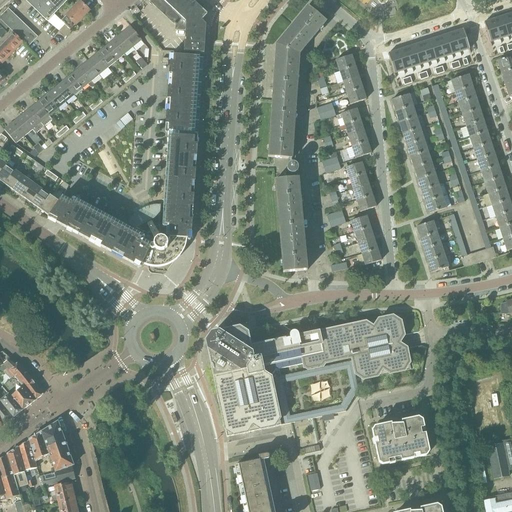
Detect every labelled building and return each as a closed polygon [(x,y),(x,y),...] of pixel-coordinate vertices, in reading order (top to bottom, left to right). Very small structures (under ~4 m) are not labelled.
[(0,0),(0,11),(13,0),(0,0)] [(26,0),(47,21),(67,0),(26,0)] [(148,0),(175,26),(175,30),(185,31),(184,53),(204,54),(206,25),(202,21),(207,14),(192,0),(148,0)] [(80,2),(61,21),(65,25),(71,30),(75,25),(76,25),(90,11),(80,2)] [(140,12),(137,7),(131,12),(135,16),(140,12)] [(275,58),(273,91),(268,158),(292,160),(293,147),(290,147),(296,61),(299,62),(299,59),(297,57),(327,22),(308,7),(304,11),(306,14),(303,17),(281,44),(279,42),(276,45),(276,49),(275,49),(275,52),(276,52),(275,54),(275,58)] [(0,19),(12,32),(23,42),(28,47),(37,38),(8,9),(0,17),(0,19)] [(511,22),(509,15),(501,17),(508,37),(511,35),(511,22)] [(501,17),(494,20),(500,40),(508,37),(501,17)] [(494,20),(484,23),(485,28),(490,43),(500,40),(494,20)] [(131,27),(122,34),(133,48),(142,41),(131,27)] [(463,30),(453,33),(460,53),(469,49),(463,30)] [(23,42),(12,32),(0,44),(0,62),(2,64),(23,42)] [(453,33),(445,35),(452,55),(460,53),(453,33)] [(122,34),(114,41),(125,55),(133,48),(122,34)] [(445,35),(437,38),(444,58),(452,55),(445,35)] [(437,38),(429,41),(436,60),(444,58),(437,38)] [(114,41),(105,48),(116,62),(125,55),(114,41)] [(429,41),(421,43),(428,63),(436,60),(429,41)] [(421,43),(413,46),(420,66),(428,63),(421,43)] [(413,46),(405,48),(412,68),(420,66),(413,46)] [(105,48),(97,55),(108,68),(116,62),(105,48)] [(405,48),(397,51),(404,71),(412,68),(405,48)] [(397,51),(388,54),(390,59),(394,74),(404,71),(397,51)] [(58,206),(50,216),(56,219),(58,220),(57,222),(57,223),(57,224),(61,226),(140,268),(142,264),(146,266),(150,267),(153,268),(157,268),(161,267),(164,267),(168,265),(171,264),(174,262),(177,259),(180,257),(182,254),(184,251),(185,247),(186,244),(187,240),(187,239),(188,239),(188,232),(191,232),(192,233),(192,232),(192,221),(193,221),(192,220),(189,220),(190,207),(193,207),(194,207),(194,196),(194,195),(193,195),(191,195),(192,182),(194,182),(195,182),(196,171),(196,170),(195,170),(193,170),(194,157),(196,157),(197,157),(197,156),(198,146),(198,145),(197,145),(192,145),(192,138),(190,137),(190,135),(194,135),(200,57),(174,55),(173,63),(170,62),(169,74),(173,75),(172,88),(168,87),(167,100),(171,100),(170,113),(166,113),(166,125),(169,125),(169,132),(170,132),(170,136),(168,136),(166,168),(162,228),(167,229),(166,236),(169,238),(170,238),(170,240),(168,242),(165,239),(161,238),(161,234),(159,228),(161,205),(157,204),(153,205),(149,206),(145,207),(138,211),(135,214),(131,217),(129,220),(127,224),(144,233),(143,235),(127,227),(75,199),(72,206),(67,203),(62,200),(64,197),(63,197),(59,202),(60,202),(59,204),(58,206)] [(97,55),(88,62),(100,75),(108,68),(97,55)] [(351,56),(336,61),(339,72),(355,67),(354,64),(355,64),(354,59),(353,59),(351,56)] [(511,57),(497,61),(501,73),(511,69),(511,57)] [(88,62),(80,68),(91,82),(100,75),(88,62)] [(142,70),(148,66),(144,62),(139,66),(142,70)] [(355,67),(339,72),(343,83),(359,78),(357,72),(358,72),(356,67),(355,68),(355,67)] [(80,68),(71,76),(83,89),(91,82),(80,68)] [(0,83),(5,79),(9,76),(3,69),(0,72),(0,83)] [(511,69),(501,73),(505,85),(511,82),(511,69)] [(469,75),(467,76),(451,81),(455,92),(472,87),(469,75)] [(71,76),(63,82),(74,96),(83,89),(71,76)] [(317,79),(321,89),(327,87),(323,77),(317,79)] [(359,78),(343,83),(347,94),(362,89),(362,88),(363,88),(362,83),(361,84),(359,78)] [(71,98),(74,96),(63,82),(55,89),(66,103),(71,98)] [(472,87),(455,93),(458,104),(476,98),(472,87)] [(55,89),(46,96),(58,110),(66,103),(55,89)] [(362,89),(347,94),(350,105),(366,100),(365,96),(366,96),(364,91),(363,92),(362,89)] [(391,100),(395,112),(413,106),(409,95),(391,100)] [(46,96),(38,103),(49,116),(58,110),(46,96)] [(476,98),(458,104),(462,115),(480,110),(476,98)] [(97,107),(103,103),(100,99),(94,103),(97,107)] [(30,110),(41,123),(44,127),(53,121),(49,117),(49,116),(38,103),(30,110)] [(319,115),(334,110),(332,104),(317,109),(319,115)] [(416,117),(413,106),(395,112),(399,123),(416,117)] [(356,109),(341,115),(345,126),(360,121),(359,118),(360,117),(359,113),(358,113),(356,109)] [(22,116),(33,130),(32,130),(36,134),(44,127),(41,123),(30,110),(22,116)] [(321,121),(336,116),(334,110),(319,115),(321,121)] [(480,110),(462,115),(466,127),(483,121),(480,110)] [(81,121),(86,116),(83,113),(78,117),(81,121)] [(24,137),(32,130),(33,130),(22,116),(13,123),(24,137)] [(420,129),(416,117),(399,123),(403,134),(420,129)] [(360,121),(345,126),(348,137),(364,131),(362,126),(363,125),(361,121),(360,121)] [(483,121),(466,127),(470,138),(487,132),(483,121)] [(16,144),(24,137),(13,123),(5,130),(16,144)] [(424,140),(420,129),(403,134),(406,146),(424,140)] [(364,131),(348,137),(352,147),(367,142),(368,141),(367,137),(366,137),(364,131)] [(487,132),(470,138),(473,149),(491,144),(487,132)] [(428,152),(424,140),(406,146),(410,157),(428,152)] [(367,142),(352,147),(355,159),(371,154),(370,150),(371,150),(369,145),(368,145),(367,142)] [(39,155),(44,150),(39,143),(33,148),(35,149),(39,155)] [(491,144),(473,149),(477,161),(494,155),(491,144)] [(35,149),(30,154),(35,158),(39,155),(35,149)] [(431,163),(428,152),(410,157),(414,169),(431,163)] [(494,155),(477,161),(481,172),(498,166),(494,155)] [(321,162),(323,168),(339,164),(337,158),(321,162)] [(44,168),(35,161),(32,165),(37,169),(35,172),(39,175),(44,168)] [(365,171),(364,168),(363,167),(361,163),(346,168),(349,179),(365,174),(364,171),(365,171)] [(418,180),(435,174),(431,163),(414,169),(418,180)] [(0,181),(5,185),(15,171),(16,171),(18,167),(15,164),(15,165),(13,164),(11,168),(7,165),(0,174),(0,181)] [(275,181),(283,273),(307,271),(306,258),(304,259),(297,191),(300,190),(298,171),(299,170),(299,169),(299,168),(298,167),(298,166),(297,165),(296,164),(295,164),(293,164),(292,164),(291,164),(289,165),(289,166),(288,167),(287,168),(287,169),(286,169),(287,180),(275,181)] [(325,174),(340,170),(339,164),(323,168),(325,174)] [(498,166),(481,172),(484,183),(502,178),(498,166)] [(24,177),(16,171),(15,171),(5,185),(14,191),(24,177)] [(365,174),(349,179),(353,190),(368,185),(366,179),(368,179),(366,175),(365,175),(365,174)] [(435,174),(418,180),(421,192),(439,186),(435,174)] [(14,191),(23,198),(33,183),(24,177),(14,191)] [(502,178),(484,183),(488,195),(505,189),(502,178)] [(67,190),(69,186),(64,182),(61,185),(67,190)] [(23,198),(32,204),(42,189),(33,183),(23,198)] [(356,201),(372,196),(372,195),(373,195),(371,191),(370,191),(368,185),(353,190),(356,201)] [(425,203),(442,197),(439,186),(421,192),(425,203)] [(32,204),(40,210),(50,195),(42,189),(32,204)] [(505,189),(488,195),(492,206),(509,200),(505,189)] [(40,210),(49,216),(50,217),(60,202),(59,202),(50,195),(40,210)] [(372,196),(356,201),(360,212),(376,207),(375,204),(376,203),(374,199),(373,199),(372,196)] [(444,203),(442,197),(425,203),(429,214),(446,208),(444,203)] [(511,208),(509,200),(492,206),(495,217),(511,211),(511,208)] [(326,216),(328,222),(344,217),(342,211),(326,216)] [(511,211),(495,217),(499,229),(511,224),(511,211)] [(330,228),(345,223),(344,217),(328,222),(330,228)] [(354,233),(370,228),(369,225),(370,224),(368,220),(367,220),(366,217),(350,222),(354,233)] [(420,239),(437,233),(433,222),(416,227),(420,239)] [(511,224),(499,229),(503,240),(511,236),(511,224)] [(358,244),(373,239),(371,233),(373,233),(371,228),(370,228),(354,233),(358,244)] [(441,245),(437,233),(420,239),(424,250),(441,245)] [(511,236),(503,240),(507,252),(509,251),(511,249),(511,236)] [(361,255),(377,250),(377,249),(378,248),(376,244),(375,244),(373,239),(358,244),(361,255)] [(444,256),(441,245),(424,250),(428,262),(444,256)] [(486,250),(482,251),(486,261),(485,261),(486,261),(491,259),(497,258),(493,247),(486,250)] [(378,253),(377,250),(361,255),(365,266),(381,261),(379,257),(381,257),(379,252),(378,253)] [(462,258),(461,258),(464,268),(476,264),(477,264),(482,262),(479,252),(467,256),(462,258)] [(448,268),(444,256),(428,262),(431,273),(448,268)] [(347,270),(346,263),(330,267),(331,273),(347,270)] [(511,315),(511,300),(506,302),(506,303),(501,305),(501,315),(506,315),(509,314),(511,314),(511,316),(511,315)] [(209,338),(207,342),(211,362),(225,426),(227,437),(229,437),(281,426),(281,425),(273,385),(273,384),(272,378),(277,382),(278,382),(283,375),(282,374),(277,370),(282,369),(283,369),(304,364),(304,368),(305,368),(308,370),(322,367),(323,367),(325,364),(348,359),(352,358),(353,364),(355,375),(363,380),(377,377),(378,376),(383,369),(390,374),(405,371),(405,370),(409,364),(410,363),(407,350),(407,349),(406,348),(398,343),(403,337),(404,336),(401,322),(400,322),(394,317),(393,317),(389,318),(379,320),(366,323),(298,337),(297,336),(297,335),(296,334),(294,334),(293,334),(292,335),(291,336),(291,337),(291,338),(256,346),(250,347),(247,334),(239,328),(212,334),(209,338)] [(8,368),(15,377),(35,401),(43,395),(24,370),(11,359),(4,364),(0,366),(0,368),(3,372),(8,368)] [(3,387),(19,407),(22,411),(35,401),(15,377),(8,368),(3,372),(3,373),(4,373),(11,380),(3,387)] [(14,417),(22,411),(19,407),(3,387),(0,388),(0,401),(0,402),(0,401),(14,417)] [(13,418),(0,402),(0,401),(0,422),(3,425),(13,418)] [(429,452),(425,435),(421,418),(402,422),(402,426),(395,426),(395,430),(393,430),(391,424),(372,429),(379,463),(383,465),(426,456),(429,452)] [(56,423),(42,433),(49,454),(55,473),(73,466),(66,445),(58,422),(56,423)] [(35,463),(49,454),(42,433),(29,441),(35,463)] [(511,439),(502,442),(503,444),(488,447),(494,480),(510,477),(509,471),(511,470),(511,439)] [(29,441),(18,449),(21,461),(25,472),(25,471),(37,468),(35,463),(29,441)] [(8,455),(14,477),(18,488),(20,488),(21,490),(24,489),(19,475),(25,473),(25,471),(25,472),(21,461),(18,449),(8,455)] [(260,461),(238,465),(247,511),(270,511),(271,511),(269,501),(268,501),(266,492),(266,491),(264,482),(264,481),(262,472),(262,471),(260,461),(268,460),(268,459),(269,459),(269,458),(269,457),(269,456),(269,455),(268,455),(267,454),(266,454),(259,456),(259,457),(260,461)] [(1,481),(14,477),(8,455),(0,460),(0,480),(0,481),(1,481)] [(44,488),(59,484),(56,474),(40,477),(44,488)] [(311,491),(320,489),(317,474),(308,476),(311,491)] [(18,488),(14,477),(1,481),(6,500),(20,496),(18,488)] [(55,487),(56,492),(50,493),(51,497),(56,496),(73,491),(71,484),(55,487)] [(73,491),(56,496),(51,497),(52,501),(58,500),(59,505),(61,505),(75,501),(73,491)] [(511,511),(511,493),(494,497),(494,500),(484,502),(485,511),(511,511)] [(59,509),(59,511),(64,511),(77,509),(75,501),(61,505),(59,505),(60,509),(59,509)]
